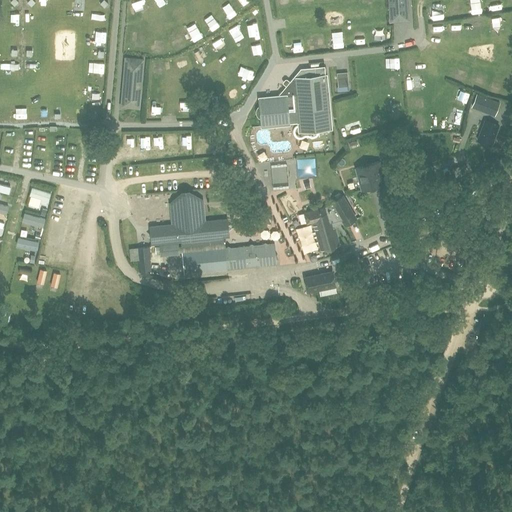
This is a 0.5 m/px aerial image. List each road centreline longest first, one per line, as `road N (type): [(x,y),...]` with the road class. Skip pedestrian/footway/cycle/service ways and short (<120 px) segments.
road 1 (track): [(0,343),(102,344),(474,297)]
road 2 (track): [(396,511),(474,297)]
road 3 (track): [(270,23),(286,23),(290,12),(377,3),(377,23),(294,36)]
road 4 (track): [(418,38),(433,53),(504,74),(510,35),(453,40)]
road 5 (track): [(26,182),(1,289),(65,309)]
road 6 (track): [(25,123),(23,0)]
